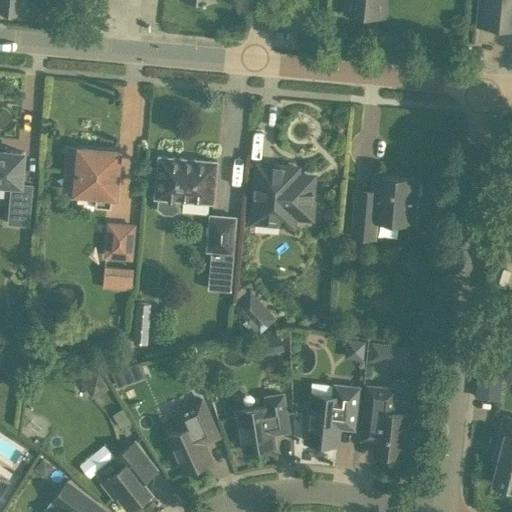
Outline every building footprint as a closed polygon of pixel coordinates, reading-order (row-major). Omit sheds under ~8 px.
[(0,0),(0,8),(23,11),(23,0),(0,0)] [(345,0),(345,12),(383,16),(384,0),(345,0)] [(511,0),(479,0),(477,25),(511,27),(511,0)] [(79,148),(79,151),(67,150),(65,167),(65,174),(77,175),(76,192),(96,194),(95,206),(110,207),(111,195),(114,195),(118,152),(79,148)] [(24,152),(0,149),(0,183),(11,184),(8,223),(28,224),(31,184),(21,184),(24,152)] [(157,163),(154,197),(157,198),(157,207),(163,213),(172,214),(178,209),(179,199),(213,202),(216,164),(217,161),(158,155),(157,163)] [(297,218),(313,219),(315,203),(310,203),(312,177),(296,175),(297,168),(258,164),(253,220),(281,222),(282,212),(298,213),(297,218)] [(413,223),(417,179),(374,175),(373,190),(356,189),(352,235),(374,237),(376,220),(413,223)] [(206,250),(233,253),(236,216),(209,214),(206,250)] [(108,224),(106,256),(130,258),(133,226),(108,224)] [(230,290),(232,260),(211,258),(209,288),(230,290)] [(132,290),(134,268),(104,265),(103,288),(132,290)] [(259,333),(276,318),(250,289),(233,304),(259,333)] [(136,301),(133,343),(147,344),(150,302),(136,301)] [(426,326),(415,325),(414,338),(425,339),(426,326)] [(487,328),(486,338),(501,340),(502,329),(487,328)] [(280,330),(257,334),(261,354),(284,350),(280,330)] [(65,333),(45,332),(44,344),(64,345),(65,333)] [(348,339),(346,356),(364,358),(365,340),(348,339)] [(372,341),(370,359),(408,363),(409,345),(372,341)] [(121,367),(111,371),(117,385),(127,382),(121,367)] [(478,367),(476,397),(499,399),(501,369),(478,367)] [(82,379),(91,396),(107,388),(98,371),(82,379)] [(359,386),(334,384),(333,395),(310,392),(305,440),(337,444),(339,426),(354,428),(359,386)] [(394,388),(367,385),(361,438),(375,440),(374,452),(401,455),(406,413),(392,411),(394,388)] [(282,393),(265,396),(267,405),(236,410),(243,449),(275,444),(273,432),(289,430),(282,393)] [(201,399),(173,411),(181,429),(167,436),(183,472),(211,459),(203,442),(218,435),(201,399)] [(122,408),(113,414),(122,429),(131,423),(122,408)] [(493,446),(490,460),(496,462),(491,482),(511,487),(511,416),(502,413),(498,427),(493,446)] [(150,491),(141,480),(156,469),(134,441),(112,458),(120,468),(102,481),(114,496),(116,494),(128,509),(150,491)] [(35,468),(45,476),(53,466),(44,458),(35,468)] [(66,481),(54,497),(72,510),(69,511),(102,511),(104,510),(66,481)]
